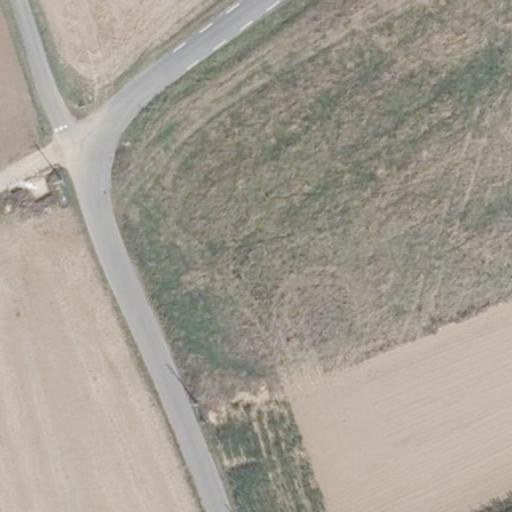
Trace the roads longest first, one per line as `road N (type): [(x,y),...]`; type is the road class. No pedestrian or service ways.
road 1 (unclassified): [(220,511),(75,148)]
road 2 (unclassified): [(266,0),(75,148)]
road 3 (unclassified): [(75,148),(19,0)]
